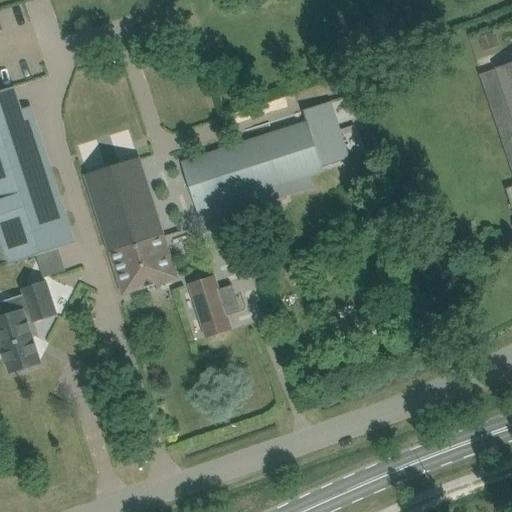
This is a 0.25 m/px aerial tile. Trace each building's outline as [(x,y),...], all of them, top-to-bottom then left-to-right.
[(511,26),(479,37),(483,51),(498,46),(496,38),(511,32),(511,26)] [(511,63),(496,69),(496,70),(481,75),(511,169),(511,187),(507,189),(511,206),(511,63)] [(0,92),(0,238),(9,265),(77,243),(32,107),(20,110),(13,88),(0,92)] [(323,174),(321,167),(347,158),(329,103),(303,112),(306,122),(183,162),(200,214),(311,178),(323,174)] [(159,214),(156,206),(141,160),(86,179),(122,296),(179,279),(159,214)] [(440,221),(446,238),(465,232),(459,215),(440,221)] [(227,316),(241,312),(233,285),(218,290),(214,277),(190,284),(207,337),(231,329),(227,316)] [(0,346),(2,346),(11,373),(41,363),(27,319),(32,317),(34,321),(57,314),(46,282),(23,289),(30,308),(0,317),(0,346)]
